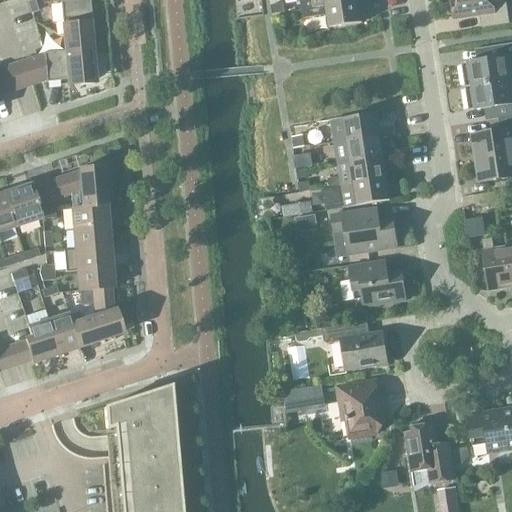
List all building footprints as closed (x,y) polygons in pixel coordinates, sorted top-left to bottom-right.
[(357,0),(310,0),(311,1),(300,3),(301,11),(358,2),(357,0)] [(491,0),(450,0),(454,20),(479,16),(482,29),(509,25),(506,3),(493,5),(491,0)] [(34,1),(27,4),(30,14),(37,12),(34,1)] [(65,53),(94,51),(90,1),(60,4),(65,53)] [(358,2),(301,11),(302,20),(314,18),(327,16),(329,29),(362,24),(358,2)] [(271,16),(285,14),(283,4),(270,7),(271,16)] [(465,89),(511,81),(511,44),(475,51),(477,63),(461,65),(465,89)] [(65,53),(43,54),(43,56),(25,62),(32,86),(46,82),(46,84),(97,79),(94,51),(65,53)] [(0,69),(0,86),(3,96),(16,92),(8,67),(0,69)] [(511,81),(465,89),(468,112),(484,110),(486,122),(499,120),(511,117),(511,81)] [(334,144),(379,137),(376,115),(331,122),(334,144)] [(476,160),(511,154),(511,117),(499,120),(500,132),(472,136),(476,160)] [(307,136),(291,139),(291,142),(293,151),(309,148),(307,136)] [(383,158),(379,137),(334,144),(337,165),(383,158)] [(511,154),(476,160),(480,184),(508,179),(510,191),(511,190),(511,154)] [(311,156),(294,159),(296,171),(313,168),(311,156)] [(339,178),(328,180),(329,188),(341,187),(386,179),(383,158),(337,165),(339,178)] [(82,210),(105,208),(102,168),(79,170),(79,174),(55,181),(60,198),(81,191),(82,209),(82,210)] [(296,172),(297,181),(308,179),(307,170),(296,172)] [(390,202),(386,179),(341,187),(344,209),(390,202)] [(41,219),(39,213),(31,187),(4,196),(14,228),(41,219)] [(476,209),(499,205),(497,193),(474,197),(476,209)] [(0,232),(14,228),(4,196),(0,197),(0,232)] [(311,205),(282,209),(284,218),(313,214),(311,205)] [(74,231),(107,228),(105,208),(82,210),(82,209),(72,210),(74,231)] [(376,210),(331,217),(337,258),(398,250),(394,222),(379,224),(376,210)] [(39,213),(41,219),(42,221),(55,220),(54,211),(39,213)] [(64,252),(109,248),(107,228),(74,231),(75,251),(63,252),(64,252)] [(44,249),(52,248),(51,233),(43,234),(44,249)] [(511,288),(511,287),(506,249),(494,251),(492,240),(482,241),(484,252),(482,252),(488,292),(511,288)] [(65,273),(110,269),(109,248),(64,252),(65,273)] [(25,262),(37,259),(35,251),(23,254),(25,262)] [(4,261),(7,268),(20,264),(18,256),(4,261)] [(387,277),(385,263),(349,268),(354,301),(363,300),(364,309),(406,302),(401,275),(387,277)] [(39,276),(54,275),(54,266),(40,267),(39,275),(39,276)] [(110,289),(110,290),(112,290),(110,269),(65,273),(65,274),(77,273),(79,293),(93,292),(93,291),(110,289)] [(13,283),(27,279),(25,271),(10,275),(13,283)] [(44,299),(58,295),(56,287),(41,292),(44,299)] [(112,313),(110,290),(110,289),(93,291),(93,292),(95,319),(72,326),(71,326),(78,348),(123,334),(115,312),(112,313)] [(71,326),(72,326),(69,316),(48,323),(59,355),(78,348),(71,326)] [(304,317),(292,319),(294,331),(306,329),(304,317)] [(32,364),(59,355),(48,323),(28,329),(31,339),(24,342),(32,364)] [(366,337),(364,324),(322,331),(323,339),(324,343),(327,345),(341,343),(345,371),(387,365),(382,335),(366,337)] [(322,331),(295,335),(296,343),(299,344),(308,343),(310,341),(323,339),(322,331)] [(372,398),(370,384),(342,388),(350,440),(376,436),(387,420),(384,396),(372,398)] [(180,511),(178,486),(169,388),(104,410),(106,431),(122,426),(129,511),(180,511)] [(300,392),(282,395),(285,416),(303,413),(300,392)] [(511,409),(468,416),(473,448),(487,446),(488,455),(511,451),(511,409)] [(427,427),(426,424),(425,423),(412,425),(411,427),(412,434),(405,435),(414,490),(430,488),(430,485),(455,481),(449,445),(437,447),(434,425),(427,427)] [(390,425),(382,437),(387,441),(396,429),(390,425)] [(466,450),(451,452),(454,467),(462,466),(468,458),(466,450)] [(455,489),(440,491),(442,503),(456,501),(455,489)]
